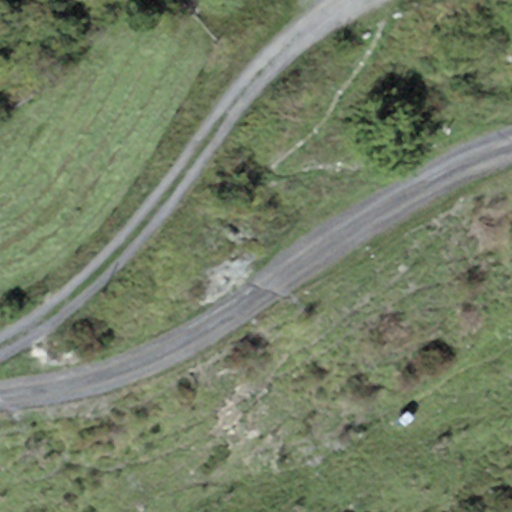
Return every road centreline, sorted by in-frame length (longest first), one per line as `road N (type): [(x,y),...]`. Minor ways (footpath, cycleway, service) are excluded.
road 1 (unclassified): [(511,150),(394,200),(148,361),(64,388),(0,397)]
road 2 (track): [(0,347),(119,248),(268,61),(359,0)]
